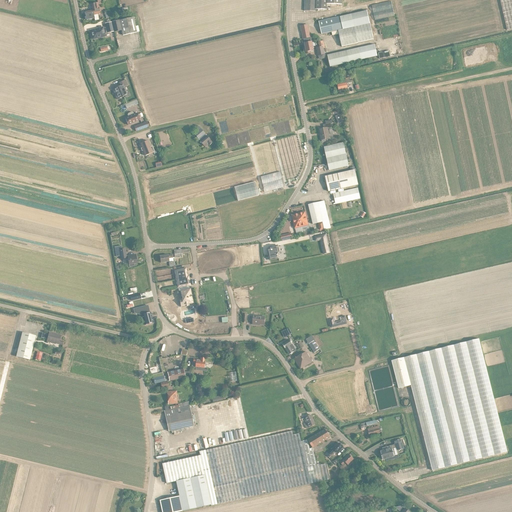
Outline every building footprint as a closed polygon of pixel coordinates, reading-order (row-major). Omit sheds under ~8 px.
[(342,4),(341,0),(305,0),(305,11),(315,11),(315,9),(326,10),(326,4),(342,4)] [(511,0),(499,0),(500,2),(507,30),(511,28),(511,0)] [(374,20),(394,16),(391,1),(371,5),(374,20)] [(99,20),(98,20),(97,14),(100,14),(98,3),(91,4),(92,10),(85,12),(86,15),(85,15),(86,20),(94,18),(94,21),(99,20)] [(358,43),(373,39),(367,11),(319,21),(321,34),(331,32),(332,35),(339,34),(342,47),(358,43)] [(123,35),(137,32),(133,17),(119,20),(123,35)] [(114,32),(121,30),(119,20),(112,22),(114,32)] [(107,33),(114,32),(112,22),(105,23),(106,28),(103,28),(91,31),(91,32),(91,34),(91,35),(91,36),(92,37),(93,39),(105,36),(104,33),(107,33)] [(310,39),(310,37),(308,25),(300,26),(303,39),(304,38),(304,42),(304,43),(305,48),(304,48),(305,54),(310,53),(310,51),(314,50),(311,39),(310,39)] [(330,67),(377,56),(374,44),(327,55),(330,67)] [(378,53),(380,58),(391,55),(389,50),(378,53)] [(338,90),(348,88),(347,83),(349,82),(348,77),(347,77),(347,78),(345,78),(346,80),(337,82),(338,90)] [(128,85),(126,80),(119,83),(121,86),(113,89),(115,94),(115,93),(118,99),(117,99),(122,97),(126,95),(124,92),(125,91),(124,87),(128,85)] [(128,125),(132,123),(132,122),(135,121),(135,122),(140,120),(137,113),(133,114),(133,113),(131,112),(128,114),(127,115),(128,117),(125,118),(128,125)] [(340,113),(335,116),(339,124),(343,122),(340,113)] [(136,131),(149,126),(147,122),(134,126),(136,131)] [(330,123),(326,124),(323,125),(324,128),(319,129),(321,136),(320,136),(321,140),(322,140),(322,141),(323,142),(325,141),(326,140),(325,139),(329,138),(328,134),(330,134),(329,128),(331,128),(330,123)] [(200,129),(194,134),(198,139),(200,141),(205,147),(208,145),(209,145),(212,143),(200,129)] [(145,156),(152,153),(148,140),(140,143),(145,156)] [(283,187),(273,141),(254,145),(263,191),(283,187)] [(329,170),(349,166),(343,143),(324,147),(329,170)] [(328,191),(358,185),(355,170),(325,176),(328,191)] [(234,186),(238,200),(259,195),(256,181),(234,186)] [(358,188),(333,193),(335,204),(360,198),(358,188)] [(330,228),(324,202),(318,203),(318,202),(308,205),(313,224),(322,222),(322,223),(324,229),(330,228)] [(305,211),(299,213),(302,226),(308,225),(305,211)] [(303,233),(301,227),(302,226),(299,213),(291,215),(295,228),(296,235),(303,233)] [(322,253),(329,253),(327,234),(315,236),(315,240),(321,240),(322,253)] [(127,258),(129,264),(129,267),(134,266),(134,263),(137,263),(136,256),(135,254),(130,255),(126,256),(125,248),(122,249),(121,246),(115,247),(116,256),(120,256),(121,259),(126,258),(127,258)] [(272,248),(267,249),(269,260),(278,258),(278,254),(279,254),(277,246),(272,247),(272,248)] [(168,255),(159,256),(160,263),(169,261),(168,258),(172,257),(172,254),(168,255)] [(189,288),(189,285),(190,285),(188,276),(187,277),(185,268),(176,270),(175,270),(176,279),(177,288),(178,287),(179,291),(180,291),(182,299),(180,299),(181,307),(189,305),(188,304),(193,303),(190,288),(189,288)] [(362,297),(363,304),(371,302),(370,295),(362,297)] [(149,313),(148,305),(134,309),(135,313),(141,314),(142,314),(144,325),(153,323),(150,312),(149,313)] [(253,316),(252,324),(258,325),(258,324),(264,325),(265,317),(253,316)] [(16,356),(29,360),(35,340),(36,336),(22,332),(16,356)] [(57,335),(57,334),(56,334),(56,335),(49,333),(49,332),(48,335),(46,334),(42,333),(41,337),(45,338),(47,339),(47,341),(58,343),(58,344),(62,345),(63,344),(63,342),(63,341),(60,340),(61,335),(60,335),(60,336),(57,335)] [(398,388),(411,385),(432,470),(507,452),(479,339),(391,361),(395,377),(398,388)] [(283,344),(285,348),(289,354),(296,350),(289,340),(283,344)] [(314,341),(308,344),(314,352),(319,349),(314,341)] [(300,369),(312,362),(306,352),(294,359),(300,369)] [(195,367),(204,368),(204,362),(204,358),(200,358),(199,359),(193,359),(193,362),(192,362),(192,366),(192,367),(195,367)] [(169,381),(176,379),(185,377),(183,371),(183,369),(167,372),(167,373),(169,381)] [(161,382),(161,383),(167,381),(169,381),(167,373),(165,373),(165,372),(162,372),(162,373),(158,374),(159,377),(153,378),(154,383),(160,382),(161,382)] [(176,391),(167,391),(168,404),(177,404),(176,391)] [(190,411),(189,408),(189,405),(170,409),(164,411),(169,431),(193,426),(190,411)] [(306,428),(315,425),(311,415),(304,418),(306,423),(304,424),(306,428)] [(378,426),(367,429),(369,436),(380,433),(378,426)] [(200,450),(211,504),(321,481),(330,479),(326,461),(315,463),(312,448),(308,449),(306,439),(302,440),(301,434),(291,436),(290,429),(249,438),(200,448),(200,450)] [(313,448),(330,438),(325,429),(308,439),(313,448)] [(394,456),(398,455),(397,450),(400,449),(400,450),(401,450),(400,449),(404,448),(403,447),(401,439),(394,441),(395,445),(391,446),(391,447),(388,448),(388,446),(382,448),(383,450),(380,451),(382,460),(383,459),(394,456)] [(335,446),(329,453),(331,455),(335,450),(338,453),(343,447),(343,446),(343,445),(342,445),(341,445),(339,443),(336,447),(335,446)] [(182,511),(210,505),(200,455),(170,462),(162,464),(166,483),(176,481),(179,496),(182,511)] [(353,459),(349,455),(346,457),(340,463),(342,465),(345,462),(348,465),(353,459)] [(176,511),(182,511),(179,496),(159,500),(161,511),(176,511)]
